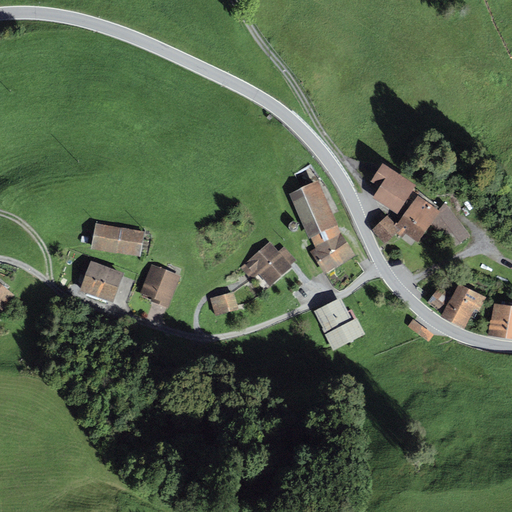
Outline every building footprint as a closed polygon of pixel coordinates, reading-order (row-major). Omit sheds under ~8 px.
[(415,190),(382,170),(373,185),(381,190),(374,201),(399,216),(415,190)] [(320,184),(291,195),(325,275),(356,259),(340,236),(320,184)] [(397,226),(387,217),(373,230),(385,242),(397,231),(417,242),(438,212),(418,198),(397,226)] [(467,235),(445,206),(433,223),(452,248),(467,235)] [(146,236),(97,226),(92,252),(141,262),(146,236)] [(278,251),(270,242),(240,267),(251,281),(259,274),(270,286),(292,267),(290,265),(295,260),(284,246),(278,251)] [(126,277),(93,264),(81,293),(115,306),(126,277)] [(184,280),(155,267),(143,296),(171,309),(184,280)] [(480,298),(460,287),(445,315),(465,326),(480,298)] [(0,315),(13,299),(0,288),(0,315)] [(451,299),(440,291),(430,305),(442,313),(451,299)] [(234,292),(210,299),(215,316),(239,309),(234,292)] [(345,300),(316,316),(335,354),(365,339),(345,300)] [(511,308),(498,306),(493,332),(511,335),(511,308)] [(428,334),(414,324),(409,330),(423,340),(428,334)]
